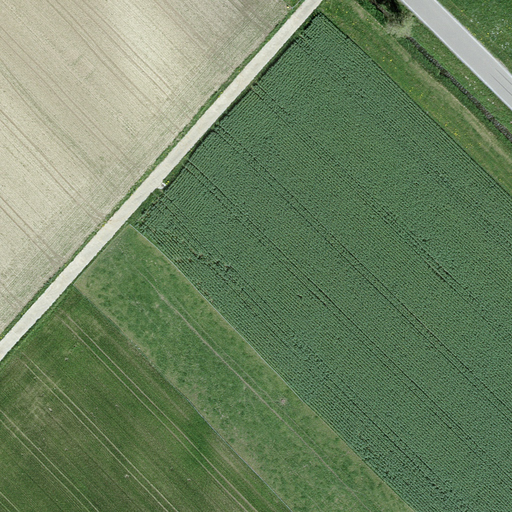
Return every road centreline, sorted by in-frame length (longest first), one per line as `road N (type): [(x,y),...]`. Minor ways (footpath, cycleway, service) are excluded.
road 1 (track): [(316,0),(0,355)]
road 2 (unclassified): [(415,0),(511,95)]
